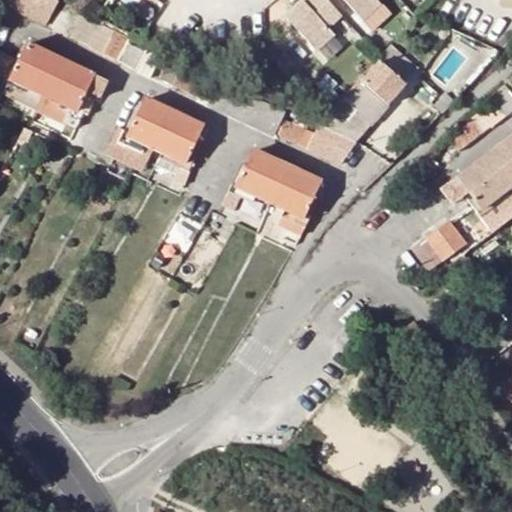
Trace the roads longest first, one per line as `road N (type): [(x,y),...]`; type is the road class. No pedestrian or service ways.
road 1 (residential): [(511,58),(354,217),(348,264)]
road 2 (residential): [(348,264),(315,279),(223,393),(184,425)]
road 3 (residential): [(463,360),(379,272),(348,264)]
road 4 (residential): [(184,425),(118,441),(66,471)]
road 5 (residential): [(96,509),(184,425)]
